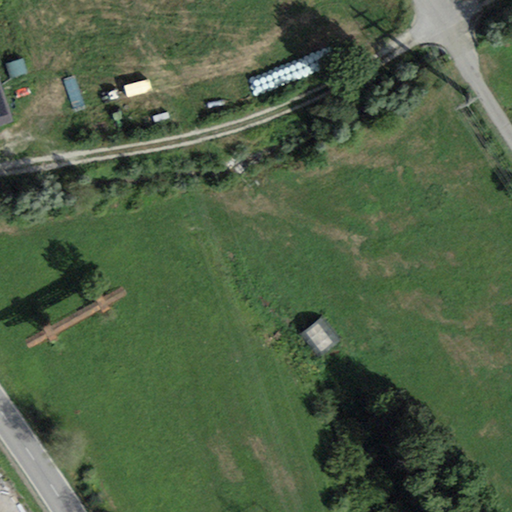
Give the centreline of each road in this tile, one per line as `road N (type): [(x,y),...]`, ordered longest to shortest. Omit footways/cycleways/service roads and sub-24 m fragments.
road 1 (track): [(0,171),(184,139),(278,109),(485,0)]
road 2 (unclassified): [(422,0),(511,135)]
road 3 (secondary): [(67,511),(0,411)]
